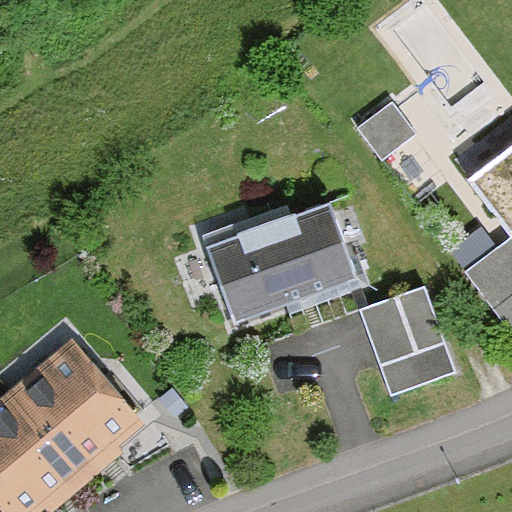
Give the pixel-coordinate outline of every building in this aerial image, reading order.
[(362,123),(418,182),(443,158),(388,99),(362,123)] [(511,136),(459,177),(511,246),(511,136)] [(318,206),(204,253),(237,334),(351,288),(318,206)] [(428,280),(359,311),(398,400),(467,370),(428,280)] [(64,335),(0,391),(0,506),(5,511),(27,511),(136,417),(64,335)]
